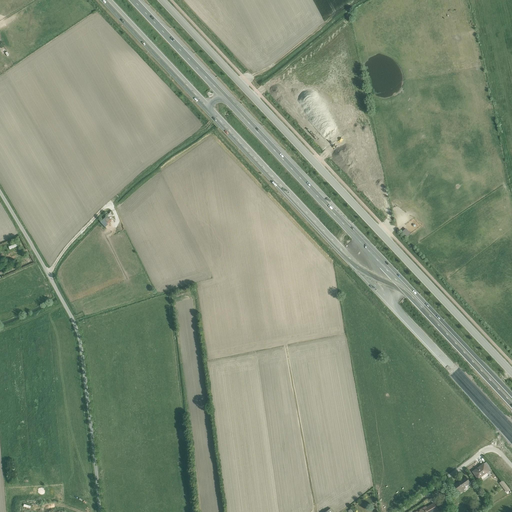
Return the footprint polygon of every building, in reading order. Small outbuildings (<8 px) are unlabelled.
[(109,217),(107,215),(100,222),(102,224),(105,221),(106,223),(110,219),(109,217)] [(410,233),(406,228),(402,231),(406,237),(410,233)] [(13,264),(5,267),(7,272),(16,269),(13,264)] [(487,461),(484,463),(489,470),(492,468),(487,461)] [(490,471),(489,470),(484,463),(481,465),(481,466),(476,469),(473,471),(478,479),(481,477),(482,479),(488,475),(487,473),(490,471)] [(470,482),(466,476),(458,482),(454,485),(458,491),(459,491),(460,493),(465,490),(464,489),(466,488),(465,486),(470,482)] [(432,511),(437,509),(434,503),(427,507),(426,506),(415,511),(432,511)]
